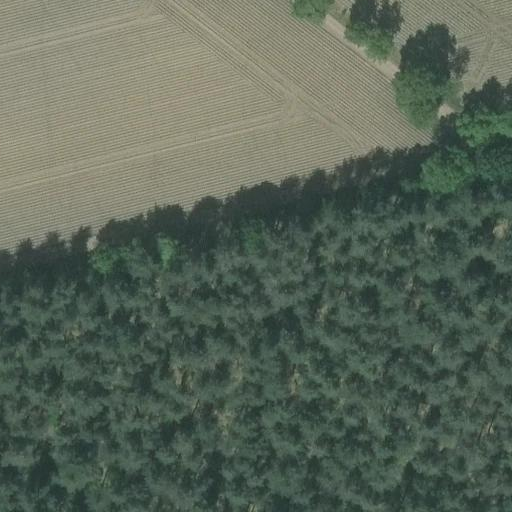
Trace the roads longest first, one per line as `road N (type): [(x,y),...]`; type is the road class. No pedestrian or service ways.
road 1 (track): [(0,267),(507,137)]
road 2 (track): [(507,137),(475,130),(298,0)]
